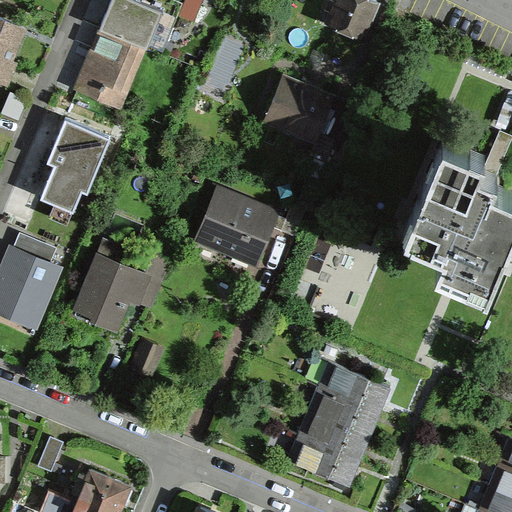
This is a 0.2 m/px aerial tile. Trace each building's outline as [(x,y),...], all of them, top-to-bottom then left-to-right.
[(168,16),(125,0),(116,0),(99,46),(135,60),(141,43),(155,48),(168,16)] [(203,2),(197,0),(191,0),(185,18),(194,22),(203,2)] [(379,9),(358,0),(349,0),(345,9),(340,7),(337,14),(342,16),(337,26),(365,39),(379,9)] [(29,33),(0,21),(0,82),(8,85),(29,33)] [(124,88),(135,60),(99,46),(81,94),(127,112),(135,92),(124,88)] [(331,100),(277,78),(259,122),(313,143),(331,100)] [(489,160),(445,142),(406,237),(448,254),(440,273),(490,293),(506,253),(511,255),(511,254),(511,196),(495,190),(499,181),(483,174),(489,160)] [(281,215),(220,190),(200,241),(260,266),(281,215)] [(62,266),(17,246),(0,284),(0,309),(36,325),(62,266)] [(146,276),(101,258),(77,318),(125,338),(141,298),(156,304),(173,261),(154,254),(146,276)] [(395,386),(330,360),(320,386),(385,411),(395,386)] [(385,411),(320,386),(310,411),(375,437),(385,411)] [(375,437),(310,411),(300,437),(365,462),(375,437)] [(511,436),(510,436),(499,461),(511,466),(511,436)] [(365,462),(300,437),(290,462),(355,488),(365,462)] [(64,445),(52,440),(40,469),(52,475),(64,445)] [(511,466),(499,461),(489,487),(511,496),(511,466)] [(85,481),(80,494),(124,511),(134,486),(96,471),(91,483),(85,481)] [(511,511),(511,496),(489,487),(479,511),(511,511)] [(123,511),(124,511),(80,494),(75,507),(80,509),(78,511),(123,511)]
